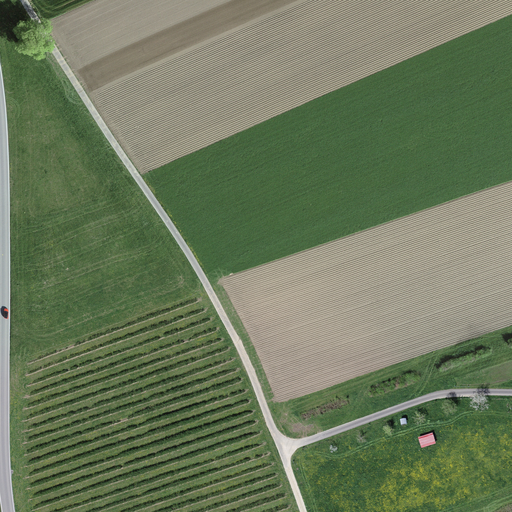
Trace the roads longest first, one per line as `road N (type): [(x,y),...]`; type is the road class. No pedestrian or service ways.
road 1 (unclassified): [(23,0),(195,264),(282,449),(436,395),(511,392)]
road 2 (tertiary): [(0,126),(8,511)]
